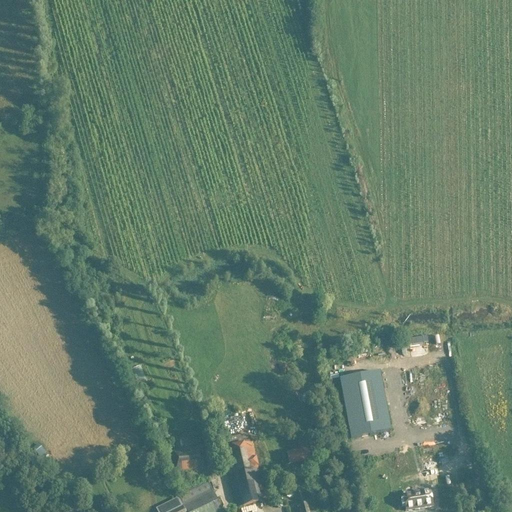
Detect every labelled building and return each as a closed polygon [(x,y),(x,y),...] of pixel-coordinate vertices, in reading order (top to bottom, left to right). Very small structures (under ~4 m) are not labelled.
[(379,373),(339,380),(351,440),(390,432),(379,373)] [(252,443),(224,450),(238,509),(261,504),(256,483),(261,482),(252,443)] [(202,448),(172,452),(175,472),(204,468),(202,448)] [(223,511),(209,483),(179,497),(186,511),(223,511)] [(76,492),(73,488),(65,493),(68,498),(76,492)] [(460,488),(432,494),(436,510),(463,504),(460,488)] [(186,511),(179,498),(156,509),(157,511),(186,511)]
